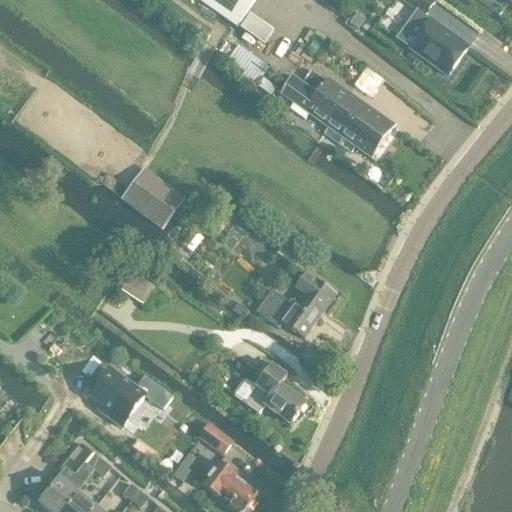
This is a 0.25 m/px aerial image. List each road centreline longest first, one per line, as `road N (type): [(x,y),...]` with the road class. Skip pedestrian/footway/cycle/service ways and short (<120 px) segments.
road 1 (residential): [(299,511),(407,251),(511,111)]
road 2 (tertiary): [(387,511),(462,314),(511,227)]
